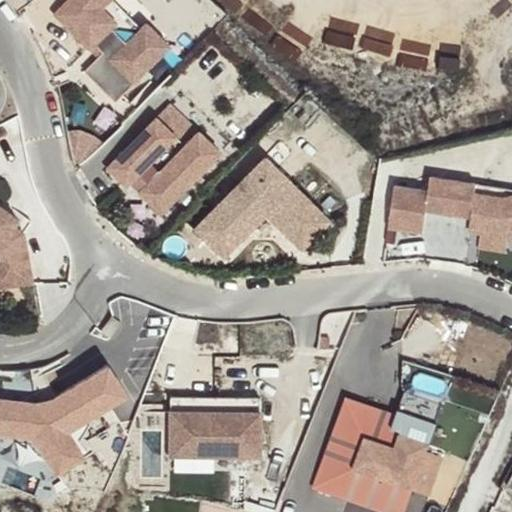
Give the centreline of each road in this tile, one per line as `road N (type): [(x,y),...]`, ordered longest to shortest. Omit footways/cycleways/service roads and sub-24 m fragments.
road 1 (residential): [(511,312),(402,288),(297,301),(185,299),(98,268)]
road 2 (residential): [(98,268),(46,194),(23,78),(0,39)]
road 3 (residential): [(98,268),(60,333),(24,352),(0,346)]
